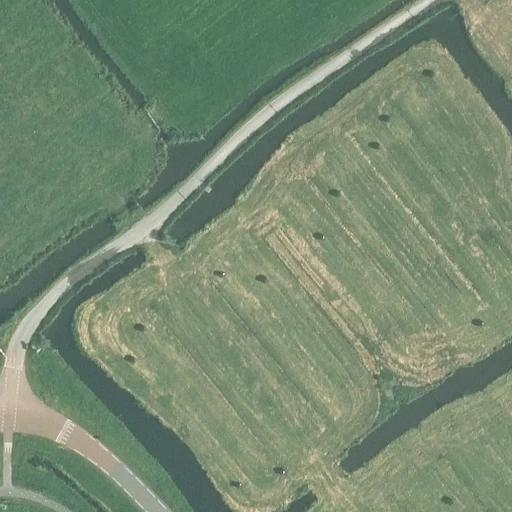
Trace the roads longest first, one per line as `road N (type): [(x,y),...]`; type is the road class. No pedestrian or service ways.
road 1 (unclassified): [(9,421),(14,350),(77,276),(150,225),(271,117),(441,0)]
road 2 (tertiary): [(155,511),(112,467),(59,433),(9,421)]
